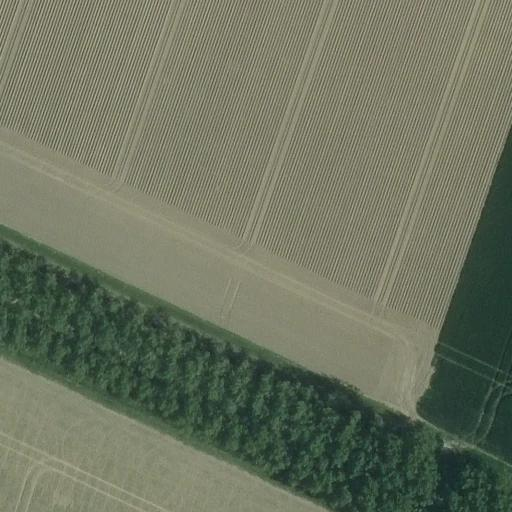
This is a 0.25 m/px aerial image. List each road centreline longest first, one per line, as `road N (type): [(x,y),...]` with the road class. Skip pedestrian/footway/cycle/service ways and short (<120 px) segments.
road 1 (track): [(0,229),(511,471)]
road 2 (unclassified): [(474,511),(0,289)]
road 3 (track): [(0,352),(339,511)]
